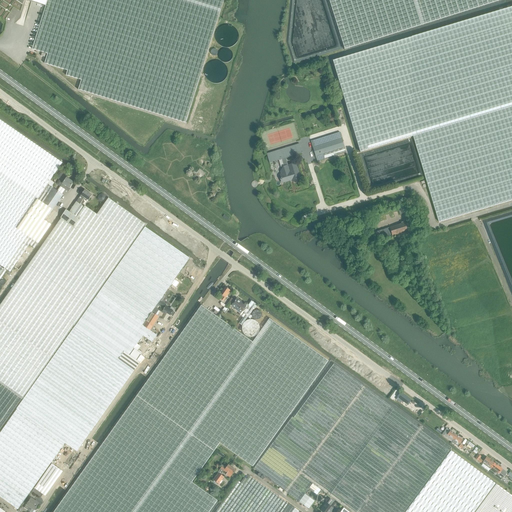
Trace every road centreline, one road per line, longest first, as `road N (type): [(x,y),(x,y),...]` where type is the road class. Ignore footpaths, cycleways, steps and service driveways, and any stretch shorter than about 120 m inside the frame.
road 1 (primary): [(511,448),(0,73)]
road 2 (unclassified): [(511,470),(218,251)]
road 3 (unclassified): [(37,511),(218,251)]
road 4 (unclassified): [(218,251),(0,93)]
